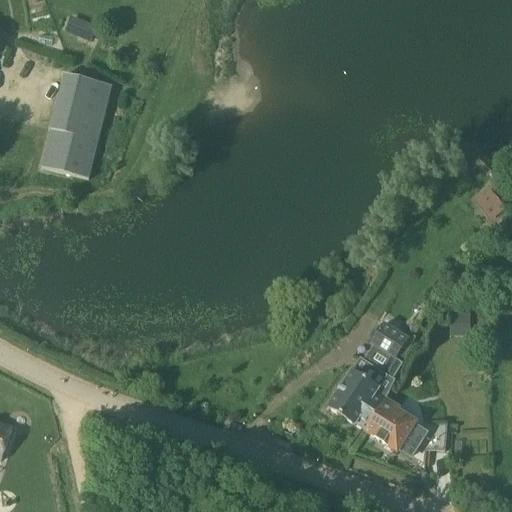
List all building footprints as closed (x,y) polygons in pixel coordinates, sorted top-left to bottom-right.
[(86,27),(81,38),(91,42),(95,31),(86,27)] [(90,183),(112,89),(66,78),(43,171),(90,183)] [(477,204),(491,221),(505,209),(491,192),(477,204)] [(451,316),(450,332),(470,332),(470,316),(451,316)] [(357,427),(366,433),(384,402),(383,401),(395,384),(392,382),(416,342),(386,324),(370,347),(373,349),(363,364),(360,362),(328,410),(329,411),(330,410),(354,426),(353,427),(356,429),(357,427)] [(398,411),(384,402),(366,433),(365,434),(397,453),(399,451),(411,459),(414,453),(445,454),(446,428),(418,427),(396,413),(398,411)] [(0,462),(1,463),(12,432),(0,428),(0,462)]
